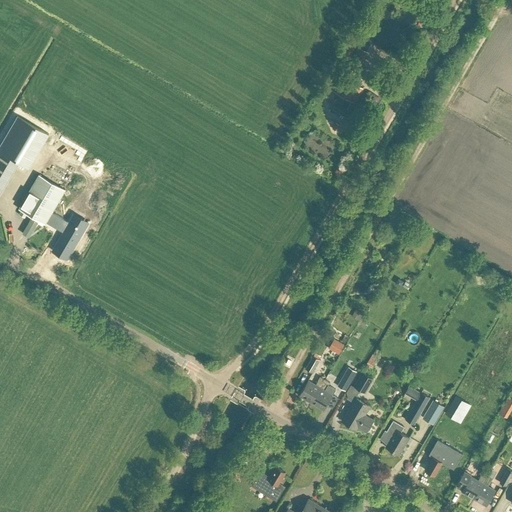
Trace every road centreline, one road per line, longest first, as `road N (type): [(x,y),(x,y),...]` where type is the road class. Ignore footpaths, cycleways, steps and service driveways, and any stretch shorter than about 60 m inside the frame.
road 1 (track): [(238,361),(452,0)]
road 2 (tertiary): [(435,511),(216,382)]
road 3 (tertiary): [(216,382),(0,257)]
road 4 (unclassified): [(150,511),(216,382)]
